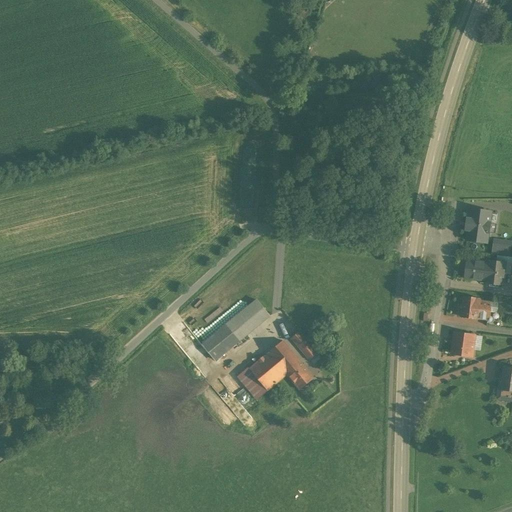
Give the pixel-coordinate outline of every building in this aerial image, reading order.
[(509,220),(487,217),(485,233),(489,233),(487,247),(511,250),(511,235),(506,234),(509,220)] [(503,262),(467,258),(465,280),(504,284),(506,273),(510,273),(511,257),(504,256),(503,262)] [(262,293),(207,338),(220,354),(274,309),(262,293)] [(498,298),(463,293),(460,315),(490,320),(492,306),(497,307),(498,298)] [(478,334),(455,331),(451,353),(475,357),(478,334)] [(299,332),(293,337),(311,359),(317,354),(299,332)] [(284,338),(248,369),(268,391),(285,377),(298,391),(316,375),(284,338)] [(511,367),(502,366),(497,397),(511,398),(511,367)] [(229,406),(221,412),(229,423),(237,416),(229,406)]
